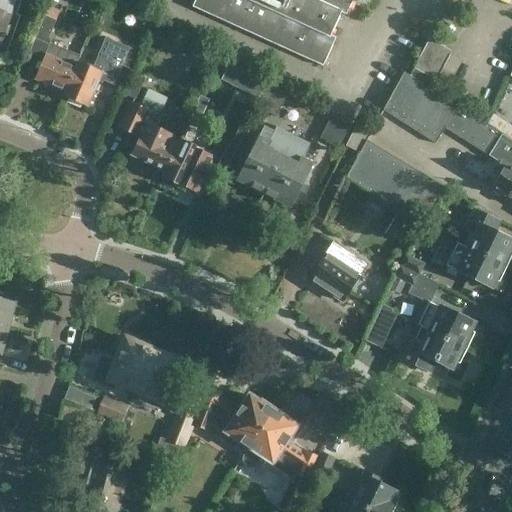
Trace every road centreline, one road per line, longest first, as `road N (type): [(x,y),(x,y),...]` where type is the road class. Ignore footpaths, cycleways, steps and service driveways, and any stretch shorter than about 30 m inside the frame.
road 1 (residential): [(74,246),(211,295),(266,325),(495,483)]
road 2 (residential): [(12,511),(74,246)]
road 3 (residential): [(0,132),(75,165),(85,191),(74,246)]
